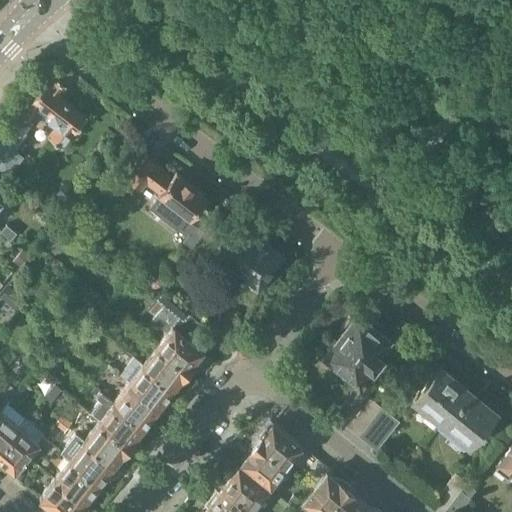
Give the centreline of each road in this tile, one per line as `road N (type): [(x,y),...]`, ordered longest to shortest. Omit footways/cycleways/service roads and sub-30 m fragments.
road 1 (residential): [(340,253),(28,12)]
road 2 (residential): [(418,511),(245,375)]
road 3 (residential): [(511,369),(340,253)]
road 4 (residential): [(138,511),(245,375)]
road 5 (residential): [(245,375),(340,253)]
